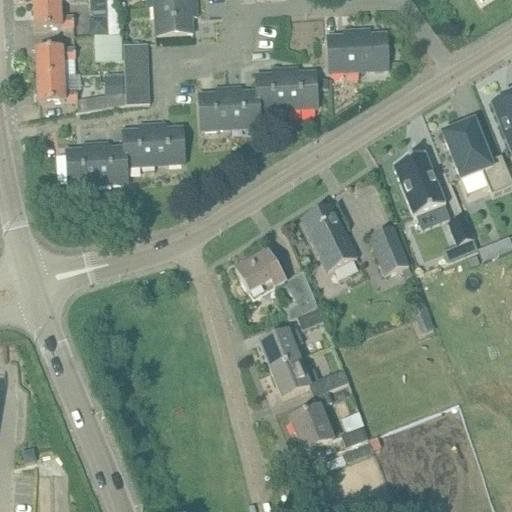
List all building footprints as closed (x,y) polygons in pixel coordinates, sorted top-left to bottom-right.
[(107,1),(107,18),(108,37),(120,37),(119,0),(107,1)] [(152,0),(153,10),(196,7),(195,0),(152,0)] [(107,18),(107,1),(89,1),(90,15),(94,19),(107,18)] [(61,18),(61,4),(33,5),(34,32),(74,30),(74,18),(61,18)] [(196,7),(153,10),(155,39),(192,36),(191,20),(197,20),(196,7)] [(358,75),(356,32),(343,33),(343,38),(326,39),(328,77),(358,75)] [(356,32),(358,75),(388,74),(386,36),(369,37),(369,32),(356,32)] [(108,37),(94,38),(94,51),(102,51),(102,64),(122,64),(121,37),(120,37),(108,37)] [(123,60),(147,59),(147,47),(122,48),(123,60)] [(37,79),(64,78),(63,60),(76,59),(76,50),(35,52),(37,79)] [(123,72),(148,71),(147,59),(123,60),(123,72)] [(298,70),(285,71),(287,113),(316,112),(314,74),(298,75),(298,70)] [(124,84),(148,83),(148,71),(123,72),(124,84)] [(255,78),(256,94),(257,115),(259,115),(287,113),(285,71),(271,72),(271,77),(255,78)] [(103,78),(104,99),(123,95),(122,77),(103,78)] [(64,78),(37,79),(38,106),(64,105),(64,104),(77,104),(76,92),(64,93),(64,78)] [(327,81),(318,81),(319,92),(327,92),(327,81)] [(124,96),(149,95),(148,83),(124,84),(124,96)] [(241,89),(227,90),(229,133),(259,131),(259,115),(257,115),(256,94),(241,94),(241,89)] [(200,134),(229,133),(227,90),(214,91),(214,96),(198,97),(200,134)] [(149,107),(149,95),(124,96),(125,108),(149,107)] [(511,99),(494,106),(502,125),(511,150),(511,99)] [(491,198),(511,189),(511,187),(501,159),(489,164),(473,125),(442,137),(461,183),(481,174),(491,198)] [(165,126),(152,127),(154,169),(184,167),(181,130),(165,131),(165,126)] [(122,133),(123,149),(125,171),(126,171),(154,169),(152,127),(138,127),(139,132),(122,133)] [(108,145),(94,146),(97,189),(127,187),(126,171),(125,171),(123,149),(108,150),(108,145)] [(66,159),(57,160),(57,164),(58,178),(67,178),(68,190),(97,189),(94,146),(81,147),(82,152),(66,153),(66,159)] [(445,208),(424,156),(393,169),(413,221),(445,208)] [(356,262),(339,226),(330,208),(300,223),(309,241),(326,277),(356,262)] [(464,220),(448,227),(457,250),(473,243),(464,220)] [(384,279),(407,269),(391,231),(368,240),(384,279)] [(492,246),(477,252),(483,265),(498,259),(492,246)] [(296,320),(318,311),(302,274),(284,285),(266,255),(234,274),(253,305),(285,286),(295,304),(282,311),(289,323),(296,320)] [(479,266),(476,258),(467,261),(470,269),(479,266)] [(429,317),(424,304),(411,309),(416,322),(421,336),(434,331),(429,317)] [(322,309),(319,314),(321,319),(327,321),(332,319),(334,314),(332,309),(327,307),(322,309)] [(323,325),(318,311),(296,320),(302,333),(323,325)] [(270,374),(298,363),(292,348),(302,344),(297,332),(259,347),(270,374)] [(303,376),(298,363),(270,374),(282,402),(320,387),(314,371),(303,376)] [(322,381),(327,394),(348,386),(342,373),(322,381)] [(331,405),(327,394),(313,400),(318,411),(290,422),(303,456),(332,444),(319,410),(331,405)] [(346,436),(340,439),(345,450),(367,442),(362,429),(363,428),(359,415),(341,423),(346,436)] [(24,467),(35,464),(32,453),(21,456),(24,467)]
